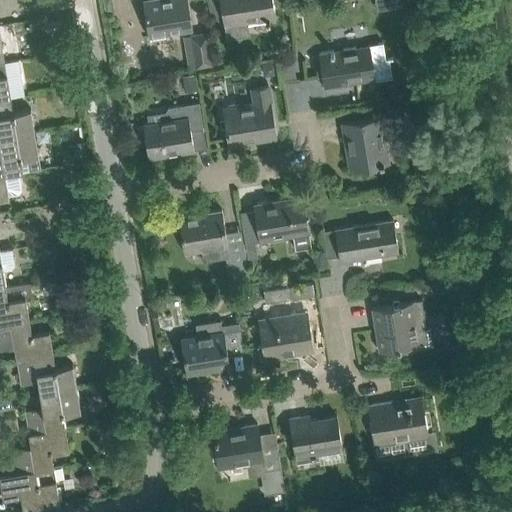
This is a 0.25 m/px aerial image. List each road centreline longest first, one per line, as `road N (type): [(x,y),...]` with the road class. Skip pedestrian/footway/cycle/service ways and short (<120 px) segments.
road 1 (residential): [(151,418),(318,396),(329,373),(326,324)]
road 2 (residential): [(115,200),(151,418)]
road 3 (residential): [(115,200),(295,173),(309,138)]
road 4 (residential): [(79,0),(115,200)]
